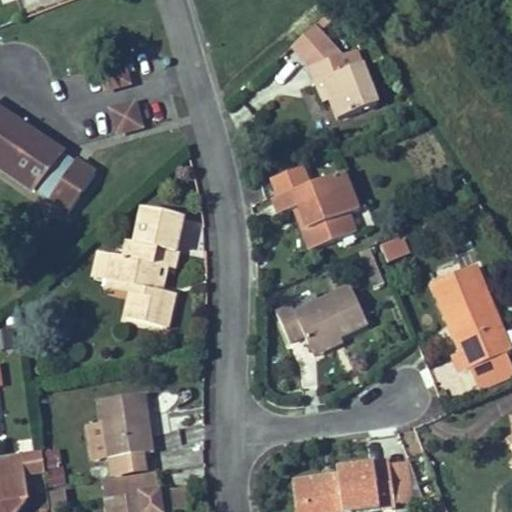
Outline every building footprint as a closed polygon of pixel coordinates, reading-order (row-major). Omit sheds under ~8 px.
[(317,28),(323,35),(334,25),(327,18),(317,28)] [(378,106),(358,52),(343,57),(323,35),(317,28),(293,50),(300,57),(311,69),(317,85),(324,82),(331,102),(338,121),(378,106)] [(130,65),(104,66),(105,88),(131,87),(130,65)] [(324,82),(317,85),(324,104),(331,102),(324,82)] [(137,97),(109,106),(118,134),(146,125),(137,97)] [(64,155),(0,112),(0,169),(35,193),(36,190),(50,200),(48,202),(69,215),(95,176),(75,162),(74,164),(63,157),(64,155)] [(304,170),(272,181),(279,200),(273,202),(279,218),(295,211),(300,210),(308,231),(303,233),(311,252),(356,235),(349,216),(359,213),(345,175),(311,188),(304,170)] [(173,270),(177,254),(175,253),(182,218),(142,209),(134,244),(128,243),(125,258),(114,256),(109,282),(133,287),(131,295),(126,320),(167,330),(175,295),(161,293),(155,291),(161,268),(167,269),(173,270)] [(300,210),(295,211),(303,233),(308,231),(300,210)] [(388,262),(411,253),(405,235),(381,244),(388,262)] [(361,255),(370,278),(380,274),(370,251),(361,255)] [(109,282),(114,256),(100,253),(94,279),(109,282)] [(475,267),(470,269),(480,292),(485,290),(475,267)] [(161,293),(167,269),(161,268),(155,291),(161,293)] [(470,269),(433,285),(449,324),(454,322),(458,330),(453,332),(461,353),(453,357),(460,375),(470,371),(506,355),(497,332),(502,330),(485,290),(480,292),(470,269)] [(380,274),(370,278),(374,287),(383,283),(380,274)] [(133,287),(109,282),(107,290),(131,295),(133,287)] [(293,307),(277,314),(291,344),(305,337),(312,352),(341,338),(369,325),(351,288),(296,314),(293,307)] [(454,322),(449,324),(453,332),(458,330),(454,322)] [(0,329),(0,346),(15,345),(14,328),(0,329)] [(511,352),(511,348),(504,329),(502,330),(497,332),(506,355),(511,352)] [(341,338),(312,352),(314,357),(343,344),(341,338)] [(511,372),(511,368),(506,355),(470,371),(477,387),(511,372)] [(146,396),(100,403),(103,424),(87,426),(92,460),(108,457),(108,460),(154,454),(151,437),(146,438),(144,416),(149,416),(146,396)] [(45,474),(42,453),(0,458),(0,475),(1,479),(0,479),(0,511),(18,511),(27,501),(23,477),(45,474)] [(408,483),(392,485),(392,482),(391,474),(390,466),(390,464),(338,472),(338,476),(339,482),(293,487),(296,508),(309,507),(309,511),(361,511),(396,507),(395,503),(411,501),(408,483)] [(408,483),(406,464),(390,466),(391,474),(392,482),(392,485),(408,483)] [(106,501),(159,494),(156,474),(103,482),(106,501)] [(338,476),(293,482),(293,487),(339,482),(338,476)] [(66,486),(48,489),(51,504),(69,501),(66,486)] [(159,494),(106,501),(107,511),(177,511),(188,511),(185,490),(159,494)]
